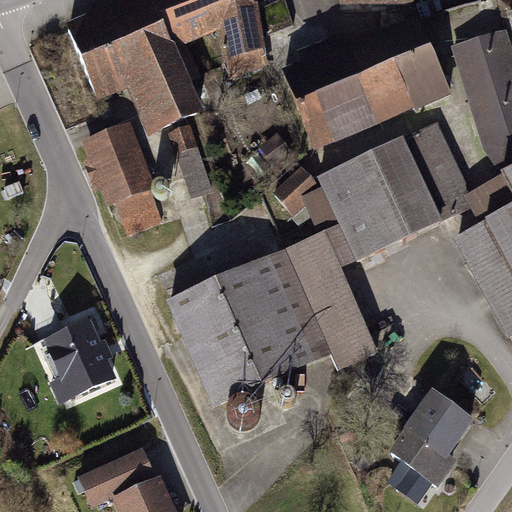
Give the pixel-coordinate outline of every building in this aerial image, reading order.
[(142,0),(71,30),(104,108),(132,96),(154,148),(215,123),(186,54),(221,40),(238,82),(267,70),(257,0),(142,0)] [(419,0),(346,0),(346,10),(419,10),(419,0)] [(304,65),(285,73),(318,156),(459,101),(428,23),(390,38),(387,31),(350,46),(347,38),(300,57),(304,65)] [(511,43),(510,39),(460,53),(493,168),(511,162),(511,43)] [(327,236),(172,307),(219,414),(336,362),(343,378),(384,360),(347,277),(473,214),(484,233),(460,245),(511,341),(511,180),(478,198),(441,127),(323,183),(326,191),(310,200),(327,236)] [(136,131),(87,145),(106,211),(123,206),(131,233),(164,224),(136,131)] [(94,325),(47,345),(75,407),(121,386),(94,325)] [(477,424),(437,396),(395,458),(442,490),(458,467),(451,462),(477,424)] [(113,502),(160,482),(146,451),(77,481),(91,511),(113,502)] [(173,511),(160,482),(113,502),(117,511),(173,511)]
